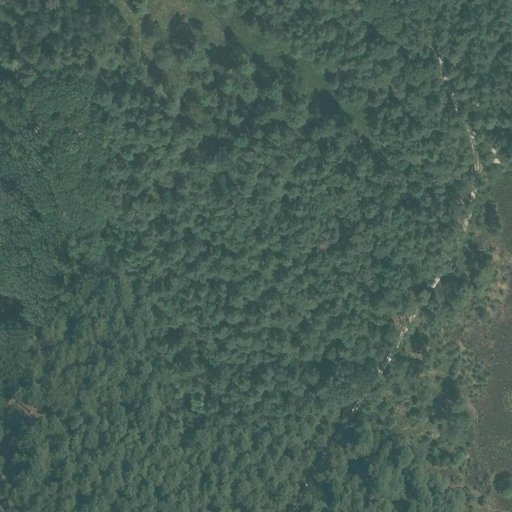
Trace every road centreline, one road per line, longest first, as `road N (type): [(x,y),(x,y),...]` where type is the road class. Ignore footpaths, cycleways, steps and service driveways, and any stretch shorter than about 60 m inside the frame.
road 1 (track): [(292,511),(460,239),(473,183)]
road 2 (track): [(427,0),(459,125)]
